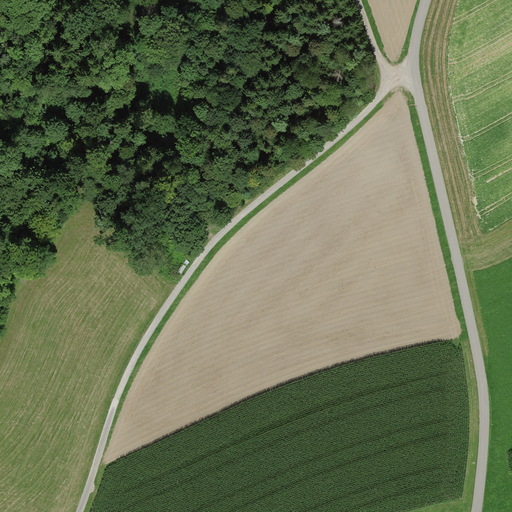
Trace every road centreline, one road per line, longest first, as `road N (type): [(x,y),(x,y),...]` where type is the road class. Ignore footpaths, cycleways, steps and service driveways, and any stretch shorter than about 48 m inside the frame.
road 1 (track): [(392,77),(373,105),(198,259),(137,356),(79,511)]
road 2 (unclassified): [(477,511),(484,402),(415,68),(427,0)]
road 3 (track): [(213,242),(182,140),(172,0)]
